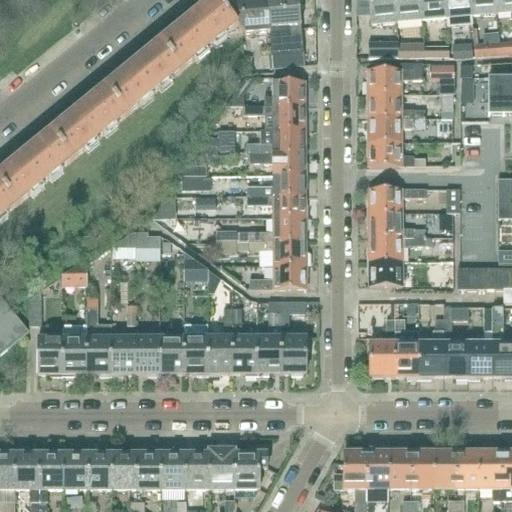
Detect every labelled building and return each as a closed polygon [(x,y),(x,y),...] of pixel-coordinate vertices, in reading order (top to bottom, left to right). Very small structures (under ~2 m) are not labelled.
[(238,28),(219,6),(215,0),(160,45),(183,73),(238,28)] [(298,0),(285,0),(266,2),(269,36),(273,73),(305,70),(303,55),(299,56),(298,41),(302,41),(300,13),(303,11),(302,3),(299,2),(298,0)] [(368,0),(371,29),(396,26),(393,0),(368,0)] [(418,0),(393,0),(396,26),(421,24),(418,0)] [(418,0),(421,24),(446,22),(443,0),(418,0)] [(443,0),(446,22),(447,30),(472,28),(471,20),(469,0),(443,0)] [(469,0),(471,20),(496,17),(494,0),(469,0)] [(511,0),(494,0),(496,17),(511,15),(511,0)] [(245,37),(269,36),(266,2),(219,6),(238,28),(245,37)] [(128,118),(183,73),(160,45),(105,90),(128,118)] [(500,60),(511,59),(511,45),(499,46),(500,60)] [(398,62),(398,47),(398,46),(368,46),(368,62),(398,62)] [(475,61),(500,60),(498,46),(473,47),(475,61)] [(424,62),(423,50),(423,47),(398,47),(398,62),(424,62)] [(454,63),(472,61),(472,47),(453,48),(454,63)] [(423,50),(424,62),(450,62),(448,50),(423,50)] [(367,99),(400,99),(400,85),(423,85),(423,68),(400,68),(400,74),(368,74),(368,86),(367,86),(367,99)] [(430,84),(454,84),(454,70),(430,70),(430,84)] [(511,80),(488,81),(488,82),(488,118),(489,118),(511,118),(511,80)] [(304,86),(302,86),(302,84),(292,84),(292,87),(272,87),(272,111),(305,111),(304,86)] [(73,163),(128,118),(105,90),(50,135),(73,163)] [(441,122),(453,122),(453,98),(441,98),(441,122)] [(244,111),(244,99),(234,99),(225,112),(243,111),(244,111)] [(425,114),(401,114),(400,99),(367,99),(367,111),(368,111),(368,120),(368,123),(425,122),(425,114)] [(305,111),(272,111),(244,111),(243,111),(243,120),(272,120),(272,135),(307,135),(307,122),(305,122),(305,111)] [(425,131),(425,129),(425,122),(368,123),(368,125),(369,134),(367,134),(367,147),(401,147),(401,131),(425,131)] [(241,138),(241,127),(223,127),(223,151),(230,151),(230,138),(241,138)] [(0,185),(19,208),(73,163),(50,135),(0,176),(0,185)] [(261,168),(261,158),(273,158),(305,158),(305,148),(307,148),(307,135),(272,135),(260,135),(260,147),(247,147),(247,158),(249,158),(249,168),(261,168)] [(193,159),(217,159),(216,141),(205,141),(193,159)] [(369,171),(425,171),(425,163),(413,163),(413,161),(401,161),(401,147),(367,147),(367,159),(369,159),(369,171)] [(307,168),(305,168),(305,158),(273,158),(273,181),(307,180),(307,168)] [(173,181),(206,181),(206,169),(181,169),(173,181)] [(247,202),(273,202),(305,201),(305,192),(307,192),(307,180),(273,181),(273,191),(247,192),(247,202)] [(206,181),(173,181),(168,190),(207,189),(206,181)] [(511,182),(497,183),(498,224),(499,224),(499,223),(511,222),(511,182)] [(0,222),(19,208),(0,185),(0,222)] [(401,193),(373,193),(369,193),(369,205),(367,205),(367,218),(401,218),(401,202),(413,202),(413,193),(401,193)] [(425,193),(413,193),(413,202),(425,202),(425,193)] [(153,223),(175,223),(175,201),(163,202),(153,218),(153,223)] [(305,210),(305,201),(273,202),(247,202),(247,210),(273,210),(273,223),(307,223),(307,210),(305,210)] [(413,233),(401,233),(401,218),(367,218),(367,231),(369,231),(369,240),(368,240),(368,242),(425,242),(425,234),(413,234),(413,233)] [(248,247),(273,247),(305,246),(305,235),(307,235),(307,223),(273,223),(273,237),(248,237),(248,247)] [(216,247),(236,247),(236,235),(216,235),(216,247)] [(148,240),(148,236),(135,236),(135,252),(160,252),(160,240),(148,240)] [(401,266),(401,251),(425,250),(425,242),(368,242),(368,245),(369,245),(369,254),(367,254),(367,266),(401,266)] [(170,258),(170,245),(162,245),(162,258),(170,258)] [(305,246),(273,247),(248,247),(248,255),(274,255),(274,271),(308,270),(308,258),(305,258),(305,246)] [(236,247),(216,247),(216,257),(236,257),(236,247)] [(208,274),(184,256),(184,277),(208,277),(208,274)] [(62,291),(86,291),(86,268),(84,265),(62,280),(62,291)] [(369,291),(402,291),(401,266),(367,266),(367,279),(369,279),(369,291)] [(427,291),(453,291),(453,266),(440,266),(440,278),(427,278),(427,291)] [(306,294),(306,283),(308,283),(308,270),(274,271),(274,284),(250,285),(250,294),(306,294)] [(511,272),(457,273),(458,294),(504,293),(504,307),(511,307),(511,272)] [(41,330),(40,297),(40,295),(27,303),(28,331),(41,330)] [(98,329),(98,296),(86,296),(86,329),(87,378),(99,378),(99,380),(111,380),(111,342),(111,329),(98,329)] [(0,358),(26,337),(28,335),(1,301),(0,301),(0,358)] [(289,318),(306,318),(306,306),(281,306),(281,319),(289,318)] [(127,330),(135,330),(135,309),(127,309),(127,330)] [(484,335),(492,335),(492,311),(484,311),(484,335)] [(511,347),(500,347),(500,311),(492,311),(492,335),(492,347),(492,381),(505,381),(505,383),(511,382),(511,347)] [(452,347),(452,330),(452,312),(443,312),(443,323),(443,381),(456,381),(456,383),(468,383),(467,347),(452,347)] [(208,380),(220,380),(220,378),(233,378),(232,313),(224,313),(224,342),(208,342),(208,380)] [(242,342),(242,313),(232,313),(233,378),(245,378),(245,380),(257,380),(257,342),(242,342)] [(281,319),(281,330),(289,330),(289,318),(281,319)] [(273,330),(273,319),(267,319),(267,342),(257,342),(257,380),(268,380),(268,378),(281,378),(281,342),(281,330),(273,330)] [(273,330),(281,330),(281,319),(273,319),(273,330)] [(386,335),(394,335),(394,323),(386,323),(386,335)] [(394,323),(394,335),(403,335),(403,323),(394,323)] [(419,383),(430,383),(430,381),(443,381),(443,323),(435,323),(435,335),(432,335),(432,347),(419,347),(419,383)] [(208,380),(208,342),(208,328),(184,328),(184,342),(184,378),(197,378),(197,380),(208,380)] [(62,380),(62,342),(62,330),(62,329),(46,329),(46,343),(37,343),(37,378),(51,378),(51,380),(62,380)] [(62,380),(74,380),(74,378),(87,378),(86,329),(62,330),(62,342),(62,380)] [(122,378),(135,378),(135,342),(111,342),(111,380),(122,380),(122,378)] [(148,380),(160,380),(160,342),(135,342),(135,378),(148,378),(148,380)] [(171,378),(184,378),(184,342),(160,342),(160,380),(171,380),(171,378)] [(302,380),(302,378),(306,378),(306,342),(281,342),(281,378),(291,378),(291,380),(302,380)] [(394,381),(394,347),(369,347),(369,350),(367,350),(367,362),(369,362),(369,381),(394,381)] [(407,383),(419,383),(419,347),(394,347),(394,381),(407,381),(407,383)] [(479,381),(492,381),(492,347),(467,347),(468,383),(479,383),(479,381)] [(185,494),(210,494),(209,454),(209,455),(197,455),(197,457),(185,458),(185,494)] [(234,494),(234,454),(209,454),(210,494),(234,494)] [(234,494),(259,493),(259,472),(267,472),(267,457),(234,457),(234,454),(234,494)] [(0,511),(14,511),(15,494),(14,455),(1,455),(1,458),(0,457),(0,494),(7,494),(7,506),(0,506),(0,511)] [(28,458),(28,455),(14,455),(15,494),(29,494),(29,507),(31,507),(30,511),(38,511),(39,494),(39,458),(28,458)] [(39,494),(63,494),(63,455),(50,455),(50,458),(39,458),(39,494)] [(88,458),(77,458),(77,455),(63,455),(63,494),(88,494),(88,458)] [(88,494),(112,494),(112,455),(99,455),(99,458),(88,458),(88,494)] [(137,458),(126,458),(126,455),(112,455),(112,494),(137,494),(137,458)] [(137,494),(161,494),(161,455),(148,455),(148,458),(137,458),(137,494)] [(185,458),(174,458),(174,455),(161,455),(161,494),(185,494),(185,458)] [(388,493),(389,455),(378,455),(378,457),(366,457),(365,493),(388,493)] [(411,493),(412,457),(400,457),(400,455),(389,455),(388,493),(411,493)] [(433,493),(434,455),(423,455),(423,457),(412,457),(411,493),(433,493)] [(456,493),(457,457),(445,457),(445,455),(434,455),(433,493),(456,493)] [(478,493),(479,455),(468,455),(468,457),(457,457),(456,493),(478,493)] [(501,505),(502,457),(490,457),(490,455),(479,455),(478,493),(492,493),(492,505),(501,505)] [(500,511),(508,511),(509,505),(511,504),(511,456),(502,457),(501,505),(500,511)] [(365,493),(366,457),(343,457),(343,480),(335,480),(335,493),(357,493),(356,506),(358,506),(358,510),(340,509),(339,511),(364,511),(365,505),(365,493)]
